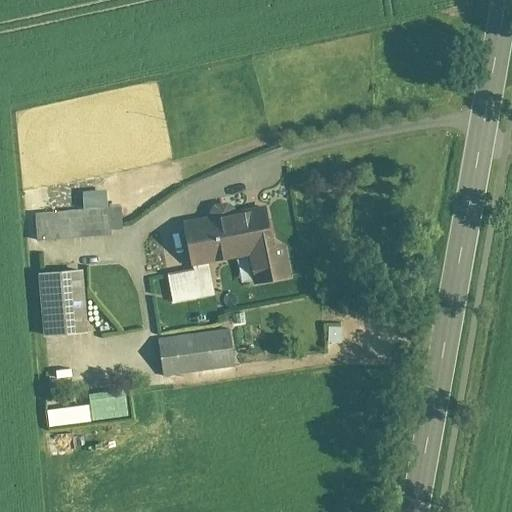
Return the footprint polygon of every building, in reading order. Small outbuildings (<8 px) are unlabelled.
[(255,289),(289,282),(271,204),(186,223),(196,268),(247,256),(255,289)] [(35,217),(38,243),(114,236),(112,209),(35,217)] [(85,272),(38,277),(45,341),(92,336),(85,272)] [(162,280),(167,308),(212,300),(207,272),(162,280)] [(156,338),(161,378),(236,369),(231,329),(156,338)] [(329,331),(329,346),(341,347),(341,331),(329,331)] [(47,410),(50,428),(90,422),(88,405),(47,410)]
